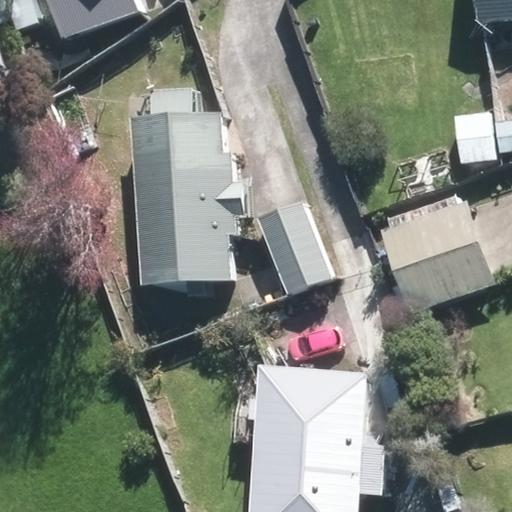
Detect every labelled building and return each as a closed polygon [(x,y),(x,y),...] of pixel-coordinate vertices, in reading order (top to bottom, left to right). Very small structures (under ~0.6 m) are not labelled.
[(63,0),(74,32),(150,8),(147,0),(63,0)] [(511,0),(490,0),(492,19),(511,17),(511,0)] [(509,156),(511,156),(511,122),(510,123),(510,113),(469,115),(471,169),(509,167),(509,156)] [(237,126),(152,129),(156,281),(241,279),(237,126)] [(312,203),(271,219),(299,293),(340,278),(312,203)] [(478,213),(394,239),(415,307),(499,282),(478,213)] [(373,511),(383,393),(285,385),(273,511),(373,511)]
